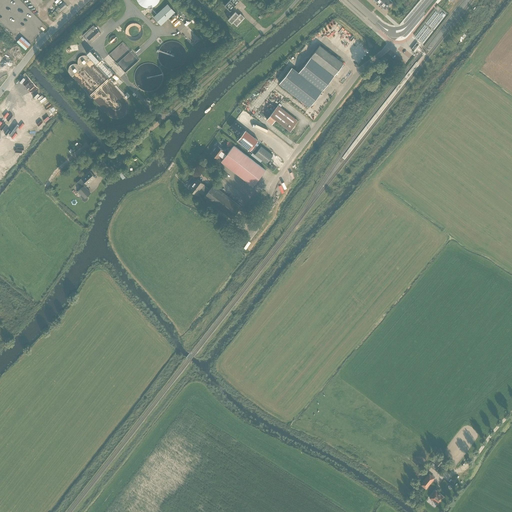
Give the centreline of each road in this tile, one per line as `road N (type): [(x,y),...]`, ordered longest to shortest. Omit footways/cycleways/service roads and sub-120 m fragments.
road 1 (unclassified): [(246,238),(283,169),(348,83),(386,50),(392,31)]
road 2 (unclassified): [(162,119),(296,0)]
road 3 (unclassified): [(0,92),(86,0)]
